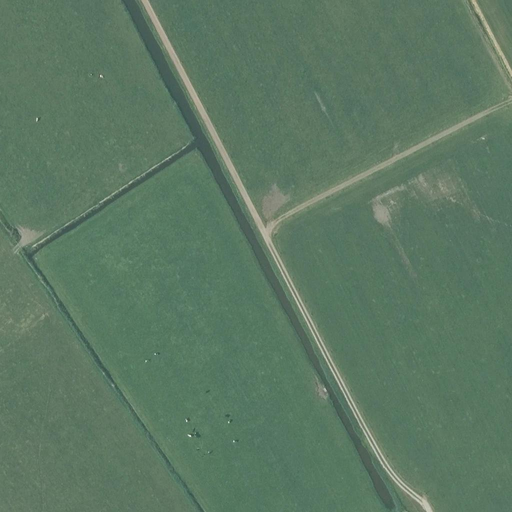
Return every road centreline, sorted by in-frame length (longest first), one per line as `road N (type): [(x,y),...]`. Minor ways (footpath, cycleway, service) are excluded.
road 1 (track): [(261,231),(389,471),(428,511)]
road 2 (track): [(511,101),(261,231)]
road 3 (track): [(142,0),(261,231)]
